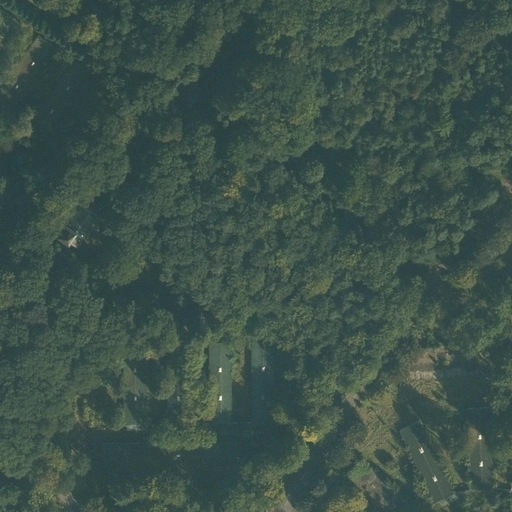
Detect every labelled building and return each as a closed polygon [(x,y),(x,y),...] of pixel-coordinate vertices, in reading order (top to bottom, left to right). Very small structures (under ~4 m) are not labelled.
[(3,10),(0,14),(0,51),(20,22),(3,10)] [(38,35),(0,89),(0,106),(3,109),(9,113),(55,47),(38,35)] [(73,60),(28,126),(34,130),(39,134),(45,138),(90,72),(73,60)] [(28,138),(0,118),(0,112),(3,109),(0,106),(0,125),(30,146),(39,134),(34,130),(28,138)] [(15,165),(0,186),(0,223),(33,177),(15,165)] [(85,205),(74,198),(69,206),(74,209),(58,233),(68,240),(69,237),(76,242),(91,221),(93,223),(99,214),(91,209),(92,207),(87,203),(85,205)] [(102,443),(102,469),(187,469),(187,472),(198,472),(198,468),(228,468),(228,463),(240,463),(240,468),(241,468),(241,442),(207,443),(207,428),(266,428),(266,422),(274,422),(273,341),(252,341),(253,422),(231,423),(230,342),(209,342),(210,423),(188,423),(187,342),(166,342),(167,423),(145,423),(144,342),(124,342),(124,423),(127,423),(127,429),(146,429),(146,443),(102,443)] [(485,365),(402,371),(403,382),(485,376),(485,365)] [(68,367),(55,368),(56,426),(69,425),(68,367)] [(489,407),(468,408),(471,488),(492,487),(489,407)] [(453,493),(420,420),(401,429),(434,502),(453,493)] [(69,439),(69,425),(56,426),(55,426),(55,439),(69,439)] [(418,511),(361,459),(347,474),(388,511),(418,511)] [(463,511),(462,497),(473,494),(494,493),(509,496),(511,496),(511,511),(511,490),(492,487),(471,488),(453,493),(434,502),(420,511),(446,511),(456,507),(456,511),(463,511)]
